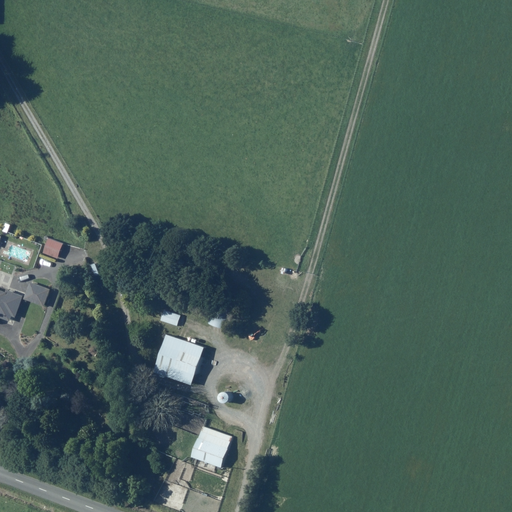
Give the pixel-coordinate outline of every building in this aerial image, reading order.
[(65,243),(50,238),(44,253),(59,258),(65,243)] [(98,264),(91,267),(96,277),(103,274),(98,264)] [(31,281),(26,299),(47,306),(53,288),(31,281)] [(0,320),(1,319),(13,322),(15,317),(17,317),(24,296),(0,289),(0,320)] [(217,303),(210,323),(228,330),(235,310),(217,303)] [(168,309),(164,321),(182,327),(186,315),(168,309)] [(208,346),(170,333),(157,371),(195,384),(208,346)] [(236,436),(205,425),(193,456),(224,468),(236,436)]
